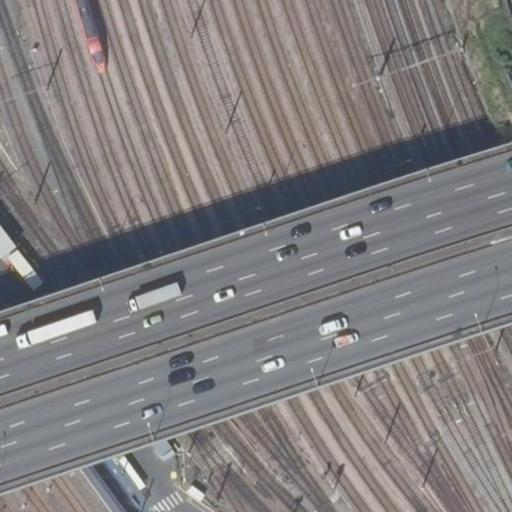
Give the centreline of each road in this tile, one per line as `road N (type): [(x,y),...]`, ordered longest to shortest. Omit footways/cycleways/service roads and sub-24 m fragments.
road 1 (trunk): [(511,189),(0,359)]
road 2 (trunk): [(0,448),(511,278)]
